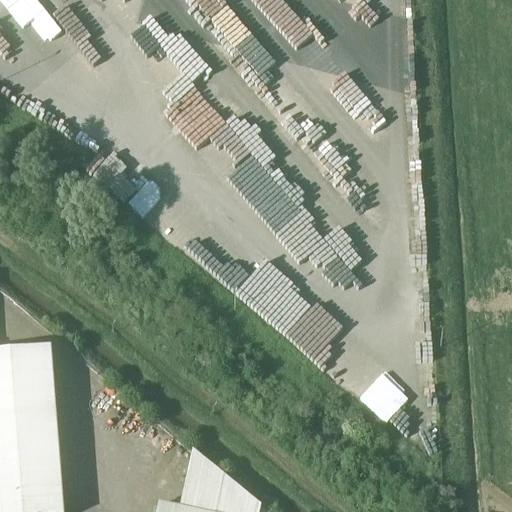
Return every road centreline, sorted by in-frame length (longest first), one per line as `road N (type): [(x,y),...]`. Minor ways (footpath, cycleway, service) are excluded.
road 1 (unknown): [(164,0),(403,273)]
road 2 (unknown): [(179,169),(351,331),(388,322),(403,273)]
road 3 (unknown): [(234,0),(401,196)]
road 4 (unknown): [(80,0),(119,52),(179,169)]
road 5 (unknown): [(401,196),(396,5)]
road 6 (unknown): [(0,65),(56,88),(0,16)]
road 7 (unknown): [(56,88),(179,169)]
